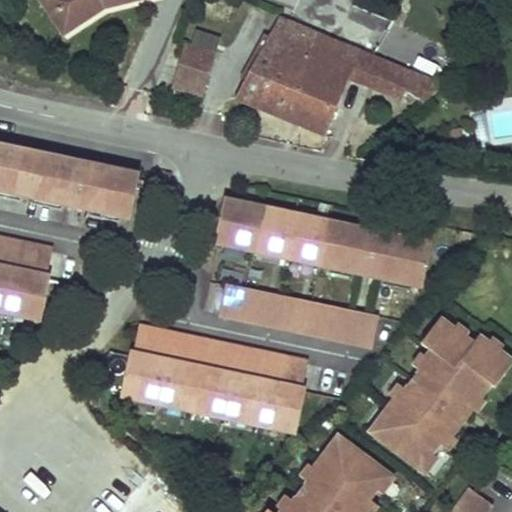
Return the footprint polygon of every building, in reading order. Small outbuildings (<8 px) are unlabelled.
[(141,0),(39,0),(64,35),(94,16),(95,11),(102,7),(103,9),(104,9),(141,0)] [(95,11),(94,16),(104,9),(103,9),(102,7),(95,11)] [(326,38),(280,18),(235,98),(325,135),(348,83),(362,52),(344,46),(337,61),(319,54),(326,38)] [(344,46),(326,38),(319,54),(337,61),(344,46)] [(181,67),(209,76),(215,56),(187,47),(181,67)] [(444,87),(362,52),(348,83),(399,103),(403,92),(426,101),(444,87)] [(181,67),(174,89),(202,99),(209,76),(181,67)] [(458,124),(445,125),(447,145),(460,144),(458,124)] [(80,165),(0,148),(0,191),(72,206),(80,165)] [(94,168),(80,165),(72,206),(85,209),(94,168)] [(138,177),(94,168),(85,209),(129,218),(138,177)] [(372,232),(228,202),(220,243),(364,273),(372,232)] [(386,235),(372,232),(364,273),(378,276),(386,235)] [(430,244),(386,235),(378,276),(422,285),(430,244)] [(18,244),(0,240),(0,311),(4,313),(18,244)] [(35,248),(18,244),(4,313),(40,320),(48,279),(46,279),(29,275),(35,248)] [(51,251),(35,248),(29,275),(46,279),(51,251)] [(262,293),(232,287),(226,314),(256,320),(262,293)] [(299,301),(262,293),(256,320),(294,328),(299,301)] [(356,312),(299,301),(294,328),(350,340),(356,312)] [(363,314),(356,312),(350,340),(357,341),(363,314)] [(377,317),(363,314),(357,341),(372,344),(377,317)] [(396,385),(383,403),(389,408),(370,433),(418,468),(436,444),(442,448),(465,416),(450,405),(456,397),(462,401),(467,394),(477,400),(488,385),(494,390),(511,364),(476,338),(471,345),(437,320),(420,343),(425,347),(411,365),(414,367),(399,388),(396,385)] [(139,328),(133,356),(154,360),(160,333),(139,328)] [(133,356),(130,355),(122,396),(158,404),(173,335),(160,333),(154,360),(133,356)] [(173,335),(158,404),(191,411),(206,343),(173,335)] [(206,343),(191,411),(224,418),(239,350),(206,343)] [(272,357),(239,350),(224,418),(259,425),(272,357)] [(283,359),(272,357),(259,425),(292,432),(300,392),(297,391),(277,387),(283,359)] [(303,363),(283,359),(277,387),(297,391),(303,363)] [(465,416),(477,400),(467,394),(462,401),(456,397),(450,405),(465,416)] [(389,408),(383,403),(364,428),(370,433),(389,408)] [(335,436),(318,459),(324,464),(341,441),(335,436)] [(279,511),(268,511),(266,510),(264,511),(363,511),(372,501),(367,498),(385,473),(341,441),(324,464),(318,459),(303,480),(306,482),(291,503),(288,501),(279,511)] [(436,444),(418,468),(424,472),(442,448),(436,444)] [(367,498),(372,501),(374,503),(392,478),(385,473),(367,498)] [(467,486),(448,511),(486,511),(492,504),(467,486)]
